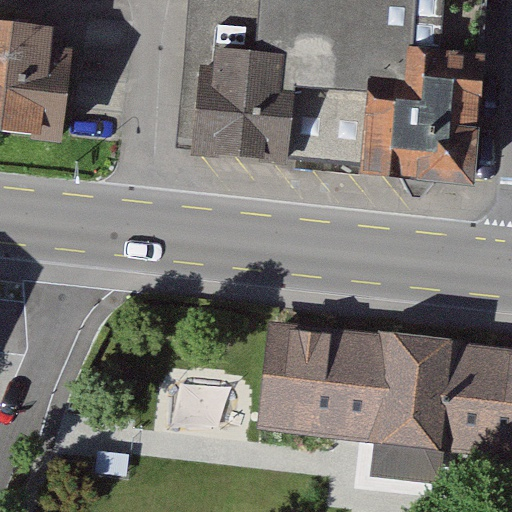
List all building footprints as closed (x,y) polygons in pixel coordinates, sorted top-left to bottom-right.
[(185,0),(184,26),(408,42),(410,0),(454,0),(497,3),(497,0),(185,0)] [(67,22),(0,17),(0,146),(59,150),(67,22)] [(284,50),(179,49),(178,164),(282,166),(284,50)] [(472,62),(355,53),(346,170),(463,179),(472,62)] [(511,481),(511,354),(275,336),(266,462),(511,481)]
